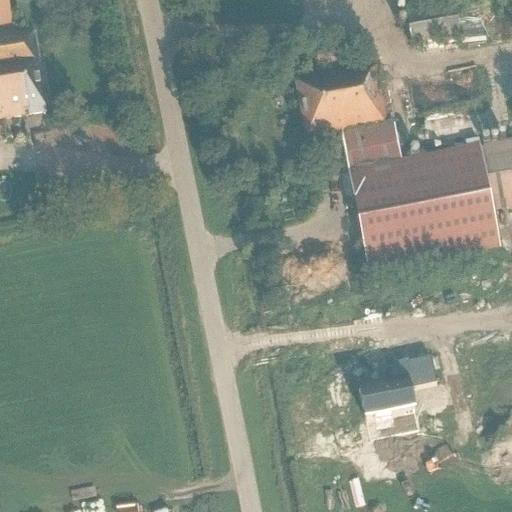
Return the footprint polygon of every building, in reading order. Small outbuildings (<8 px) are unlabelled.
[(0,0),(0,121),(25,118),(24,112),(28,111),(29,117),(46,114),(33,31),(13,34),(7,0),(0,0)] [(462,48),(484,44),(476,4),(453,7),(459,38),(462,48)] [(453,7),(404,16),(411,47),(459,38),(453,7)] [(499,248),(480,150),(394,167),(373,57),(340,64),(336,47),(315,51),(319,75),(295,80),(306,143),(341,136),(368,274),(499,248)] [(511,133),(485,138),(496,206),(511,203),(511,133)] [(429,365),(379,374),(381,388),(356,393),(363,429),(371,427),(373,435),(392,432),(390,423),(412,419),(407,397),(434,392),(429,365)]
